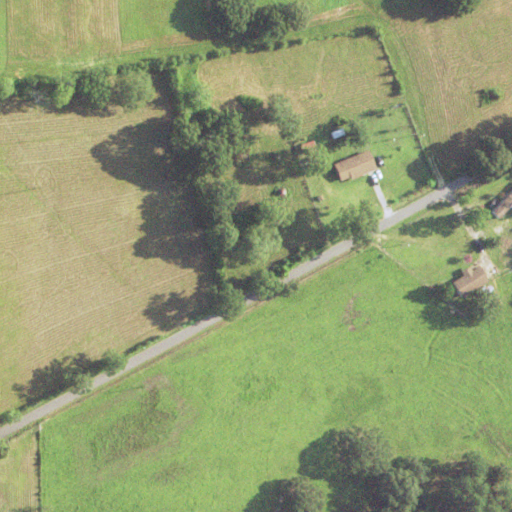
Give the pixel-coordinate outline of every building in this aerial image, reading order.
[(330,131),(343,126),(345,134),(333,138),(330,131)] [(350,176),(340,180),(333,163),(368,147),(377,168),(351,179),(350,176)] [(489,191),(490,194),(487,196),(486,193),(477,197),(474,191),(478,189),(478,187),(484,184),(485,186),(491,183),(494,189),(489,191)] [(492,209),(511,188),(511,204),(500,217),(492,209)] [(497,222),(509,214),(511,218),(511,241),(510,243),(497,222)] [(462,296),(452,281),(463,274),(461,270),(470,264),(473,268),(479,264),(489,279),(462,296)] [(481,287),(491,282),(495,290),(484,294),(481,287)]
